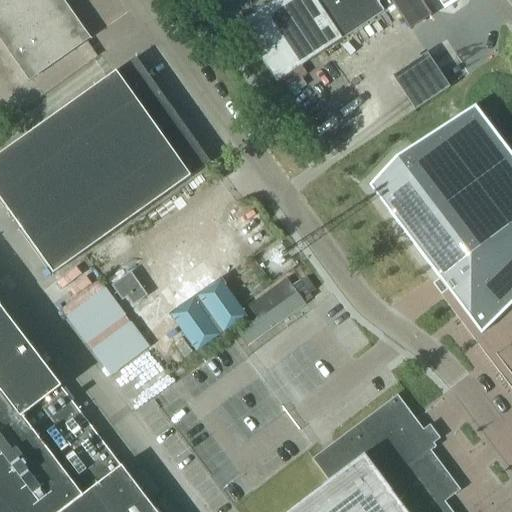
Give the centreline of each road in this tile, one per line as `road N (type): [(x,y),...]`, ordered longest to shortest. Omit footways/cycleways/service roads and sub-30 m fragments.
road 1 (unclassified): [(511,450),(437,360),(358,298),(141,0)]
road 2 (unknown): [(511,250),(409,333)]
